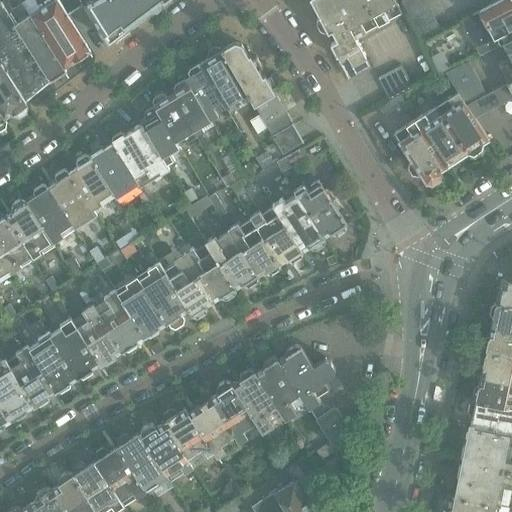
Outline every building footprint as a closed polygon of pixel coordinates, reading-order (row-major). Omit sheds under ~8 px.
[(1,3),(0,4),(0,61),(2,64),(26,103),(51,84),(53,86),(53,85),(52,83),(92,54),(57,0),(30,16),(15,25),(7,13),(1,3)] [(95,0),(83,7),(82,7),(83,8),(86,6),(108,41),(109,42),(111,40),(115,41),(116,41),(118,40),(122,36),(128,32),(130,31),(130,30),(130,25),(146,13),(146,14),(148,13),(148,12),(152,9),(153,9),(155,9),(159,6),(159,4),(164,0),(95,0)] [(310,0),(318,15),(316,23),(320,30),(327,32),(331,31),(334,35),(336,40),(330,44),(336,55),(343,67),(349,79),(370,68),(354,38),(333,0),(310,0)] [(333,0),(354,38),(377,26),(363,0),(333,0)] [(363,0),(377,26),(400,14),(393,0),(363,0)] [(424,0),(400,0),(400,1),(405,10),(424,0)] [(424,0),(405,10),(410,20),(429,10),(424,0)] [(511,0),(499,0),(461,21),(463,28),(466,35),(470,42),(475,48),(480,55),(501,45),(496,37),(504,33),(507,35),(511,32),(511,0)] [(22,5),(7,13),(15,25),(30,16),(22,5)] [(429,10),(410,20),(416,30),(435,19),(429,10)] [(440,29),(435,19),(416,30),(421,39),(440,29)] [(511,57),(498,63),(508,84),(511,81),(511,39),(504,43),(511,57)] [(223,49),(221,50),(247,93),(255,105),(267,126),(287,113),(272,90),(276,87),(270,77),(270,76),(266,79),(264,75),(262,77),(258,69),(262,67),(255,57),(251,59),(250,55),(248,56),(240,44),(234,42),(223,49)] [(207,59),(198,64),(224,105),(225,107),(229,114),(240,108),(235,100),(247,93),(221,50),(221,48),(215,47),(208,52),(207,57),(206,57),(207,59)] [(0,111),(4,118),(11,113),(13,115),(18,117),(26,112),(25,112),(26,107),(27,106),(25,104),(26,104),(26,103),(2,64),(0,61),(0,111)] [(189,76),(185,79),(210,120),(217,117),(214,111),(224,105),(198,64),(189,69),(187,74),(189,76)] [(399,67),(378,78),(383,89),(405,78),(399,67)] [(473,69),(450,82),(457,92),(467,107),(487,97),(486,95),(473,69)] [(405,78),(383,89),(389,100),(399,95),(411,89),(405,78)] [(175,92),(171,94),(196,136),(203,133),(214,126),(210,120),(185,79),(175,85),(173,89),(175,92)] [(511,81),(508,84),(493,91),(500,104),(511,98),(511,81)] [(448,99),(436,107),(468,155),(473,156),(473,157),(481,151),(482,146),(489,141),(486,136),(467,107),(457,92),(447,98),(448,99)] [(153,98),(151,102),(154,106),(175,141),(184,136),(187,141),(196,136),(171,94),(166,97),(165,94),(160,93),(153,98)] [(389,100),(378,106),(385,117),(388,115),(390,118),(404,110),(402,107),(405,105),(399,95),(389,100)] [(145,121),(140,124),(166,166),(174,161),(171,157),(181,151),(175,141),(154,106),(144,113),(143,117),(145,121)] [(424,113),(415,120),(447,169),(468,155),(436,107),(425,114),(424,113)] [(415,120),(394,134),(399,142),(412,161),(408,164),(409,164),(408,169),(407,169),(412,175),(417,176),(420,174),(427,182),(431,183),(431,184),(439,178),(440,174),(447,169),(415,120)] [(111,142),(111,143),(138,187),(168,169),(166,166),(140,124),(125,134),(124,134),(124,133),(124,134),(120,133),(120,132),(112,137),(111,142)] [(292,124),(272,135),(283,154),(303,142),(302,141),(292,124)] [(90,156),(89,157),(90,159),(111,192),(114,196),(117,200),(138,188),(138,187),(111,143),(104,148),(103,147),(103,148),(103,147),(99,146),(98,146),(91,151),(91,152),(90,155),(90,156)] [(298,150),(277,162),(283,172),(304,160),(298,150)] [(266,151),(256,157),(262,168),(273,162),(266,151)] [(77,167),(69,173),(69,174),(92,209),(95,214),(103,208),(101,204),(114,196),(111,192),(90,159),(88,156),(85,155),(76,161),(75,164),(77,167)] [(250,162),(238,169),(244,179),(245,179),(246,178),(252,174),(254,174),(256,172),(250,162)] [(265,168),(254,175),(257,179),(261,186),(262,186),(272,179),(265,168)] [(225,177),(221,179),(226,189),(230,187),(232,186),(244,179),(238,169),(225,177)] [(56,182),(47,188),(48,188),(73,228),(95,214),(92,209),(69,174),(66,171),(63,170),(55,176),(54,179),(56,182)] [(244,179),(232,186),(237,194),(250,186),(246,178),(245,179),(244,179)] [(303,185),(295,190),(297,194),(323,237),(330,232),(331,234),(332,234),(336,234),(336,235),(345,229),(346,224),(342,217),(333,203),(334,198),(335,198),(329,189),(328,190),(324,189),(324,188),(323,188),(318,180),(305,188),(303,185)] [(35,197),(26,202),(52,243),(73,229),(73,228),(48,188),(47,189),(45,186),(42,185),(33,191),(33,194),(35,197)] [(191,188),(184,193),(190,203),(197,198),(191,188)] [(143,192),(138,196),(144,205),(149,201),(143,192)] [(216,194),(209,198),(212,202),(221,216),(227,212),(216,194)] [(282,199),(274,205),(275,207),(302,251),(302,250),(309,246),(310,248),(310,247),(314,249),(315,249),(323,243),(324,238),(323,237),(297,194),(284,202),(282,199)] [(3,214),(32,259),(54,245),(52,243),(26,202),(25,200),(25,201),(21,199),(20,199),(11,204),(11,205),(11,209),(11,210),(12,211),(6,215),(3,214)] [(260,211),(251,216),(253,218),(280,263),(286,259),(287,260),(288,260),(292,261),(301,256),(301,255),(302,251),(275,207),(262,214),(260,211)] [(0,257),(10,272),(32,259),(3,214),(0,213),(0,257)] [(238,224),(229,229),(230,231),(257,275),(259,274),(264,271),(265,273),(265,272),(270,273),(270,274),(279,268),(280,263),(253,218),(239,227),(238,224)] [(135,228),(116,241),(121,249),(132,242),(141,236),(135,228)] [(153,229),(143,235),(150,245),(156,241),(157,235),(153,229)] [(215,236),(206,242),(208,244),(223,270),(235,288),(238,286),(242,284),(243,285),(248,286),(257,281),(257,275),(230,231),(223,235),(217,239),(215,236)] [(178,237),(175,239),(180,248),(186,245),(180,236),(178,237)] [(132,242),(121,249),(127,258),(132,254),(131,253),(137,250),(132,242)] [(193,249),(184,255),(213,300),(220,296),(221,298),(221,297),(226,298),(226,299),(235,293),(235,288),(223,270),(208,244),(195,252),(193,249)] [(97,245),(89,250),(97,262),(105,257),(97,245)] [(176,264),(163,272),(187,309),(192,316),(197,317),(206,311),(206,307),(207,306),(205,305),(213,300),(184,255),(175,261),(176,264)] [(71,256),(64,261),(75,278),(80,275),(79,273),(81,272),(71,256)] [(0,278),(10,272),(0,257),(0,278)] [(108,257),(98,263),(102,270),(112,264),(108,257)] [(148,274),(138,281),(165,323),(166,323),(169,328),(170,327),(174,329),(175,329),(183,324),(184,319),(181,313),(187,309),(163,272),(158,264),(147,271),(148,274)] [(52,275),(45,279),(53,291),(59,287),(52,275)] [(124,285),(113,292),(144,337),(149,338),(158,333),(157,332),(158,327),(165,323),(138,281),(136,278),(124,285)] [(497,291),(495,303),(511,306),(511,280),(504,279),(502,288),(498,291),(497,291)] [(83,290),(78,293),(85,304),(90,301),(83,290)] [(104,302),(94,308),(122,351),(127,352),(136,347),(136,346),(137,342),(144,337),(113,292),(103,299),(104,302)] [(490,306),(489,314),(492,319),(490,327),(511,331),(511,306),(495,303),(491,306),(490,306)] [(10,305),(3,309),(10,320),(10,319),(17,315),(10,305)] [(82,316),(72,322),(99,363),(105,365),(114,360),(113,360),(114,355),(116,354),(122,351),(94,308),(92,306),(81,313),(82,316)] [(17,315),(10,319),(16,329),(23,325),(17,315)] [(61,329),(50,336),(77,377),(82,378),(82,379),(91,373),(92,368),(99,363),(72,322),(71,320),(59,327),(61,329)] [(484,339),(481,350),(511,356),(511,331),(490,327),(488,336),(484,339)] [(39,343),(28,349),(55,391),(60,392),(61,393),(69,387),(70,382),(77,377),(50,336),(49,334),(38,340),(39,343)] [(277,358),(276,358),(304,401),(329,441),(330,441),(330,440),(333,444),(336,445),(349,437),(350,433),(335,410),(332,410),(327,413),(317,397),(328,390),(322,381),(333,373),(334,369),(334,368),(329,360),(326,359),(324,359),(313,366),(300,346),(299,346),(294,345),(286,350),(285,355),(285,356),(278,360),(277,358)] [(17,357),(7,363),(33,405),(38,406),(39,407),(47,401),(48,396),(55,391),(28,349),(27,348),(16,354),(17,357)] [(511,356),(481,350),(479,363),(482,367),(480,376),(511,381),(511,356)] [(262,367),(255,372),(280,412),(283,410),(287,417),(298,410),(296,407),(304,401),(276,358),(272,357),(271,356),(263,362),(262,367),(261,367),(262,367)] [(0,400),(12,419),(17,420),(17,421),(25,415),(26,410),(33,405),(7,363),(6,362),(0,365),(0,400)] [(239,380),(232,385),(260,429),(262,427),(264,430),(274,423),(271,418),(280,412),(255,372),(253,370),(248,369),(237,376),(239,379),(239,380)] [(474,388),(472,396),(473,396),(475,400),(475,401),(511,406),(511,381),(480,376),(479,383),(478,385),(474,388)] [(217,393),(209,397),(234,436),(236,435),(241,441),(260,429),(232,385),(230,382),(225,381),(217,386),(215,392),(217,393)] [(189,411),(188,412),(214,453),(216,457),(225,452),(221,445),(234,436),(209,397),(208,396),(202,395),(195,400),(194,406),(195,407),(189,411)] [(0,431),(3,429),(4,424),(12,419),(0,400),(0,431)] [(469,403),(467,413),(468,413),(470,417),(472,418),(470,427),(510,434),(511,434),(511,406),(475,401),(474,400),(474,401),(470,403),(469,403)] [(163,415),(161,420),(162,422),(187,460),(202,451),(207,458),(214,453),(188,412),(185,408),(177,412),(176,411),(170,410),(170,409),(162,414),(163,415)] [(139,433),(166,473),(179,465),(184,472),(191,467),(187,460),(162,422),(156,426),(155,427),(154,424),(154,425),(148,423),(140,428),(139,433)] [(465,452),(463,461),(511,470),(511,460),(505,459),(507,452),(511,452),(511,434),(510,434),(470,427),(469,428),(467,430),(465,437),(467,440),(465,452)] [(124,434),(117,438),(117,439),(117,443),(118,446),(147,490),(168,476),(166,473),(139,433),(130,438),(128,436),(124,434)] [(328,441),(315,450),(321,460),(335,451),(328,441)] [(102,448),(95,453),(95,457),(96,460),(125,505),(147,490),(118,446),(108,452),(106,450),(102,448)] [(284,453),(278,457),(285,468),(291,464),(284,453)] [(80,462),(73,467),(73,471),(73,472),(74,474),(98,511),(113,511),(125,505),(96,460),(86,466),(85,464),(84,464),(80,462)] [(456,484),(454,491),(456,494),(456,496),(496,504),(501,479),(511,479),(511,470),(463,461),(461,471),(459,482),(456,484)] [(222,462),(221,464),(233,482),(242,477),(234,466),(222,462)] [(270,468),(261,474),(266,481),(275,475),(270,468)] [(58,484),(51,489),(65,511),(98,511),(74,474),(73,475),(72,473),(66,472),(58,477),(59,477),(58,483),(57,483),(58,484)] [(230,479),(219,496),(224,503),(229,499),(231,503),(241,496),(230,479)] [(313,511),(301,492),(294,480),(290,482),(252,505),(256,511),(313,511)] [(36,499),(29,504),(33,511),(65,511),(51,489),(50,488),(49,488),(44,487),(36,492),(35,498),(36,499)] [(452,511),(494,511),(496,504),(456,496),(455,498),(453,500),(451,507),(453,510),(452,511)]
